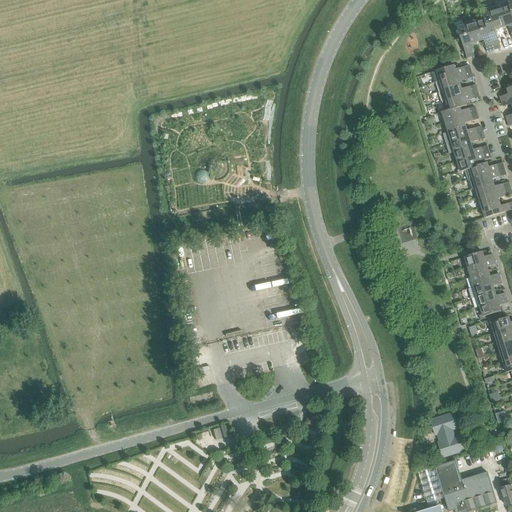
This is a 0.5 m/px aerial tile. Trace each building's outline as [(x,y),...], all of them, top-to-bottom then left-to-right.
[(511,36),(511,13),(509,5),(501,8),(500,6),(495,7),(502,29),(509,26),(511,36)] [(483,14),(484,19),(485,19),(494,51),(501,49),(495,31),(502,29),(495,7),(495,6),(482,11),(483,14)] [(488,53),(494,51),(485,19),(484,19),(483,14),(470,19),(471,22),(471,23),(477,43),(484,41),(488,53)] [(477,43),(471,23),(471,22),(466,23),(466,25),(464,26),(462,21),(453,24),(457,36),(460,35),(468,59),(475,57),(471,45),(477,43)] [(437,71),(432,73),(435,83),(436,83),(440,81),(472,72),(470,66),(456,70),(455,66),(437,71)] [(440,81),(436,83),(439,93),(443,91),(461,86),(460,82),(474,77),(472,72),(440,81)] [(462,89),(461,86),(443,91),(443,92),(439,93),(442,102),(446,101),(478,91),(476,85),(462,89)] [(500,97),(502,102),(511,98),(511,87),(507,89),(509,94),(500,97)] [(480,97),(478,91),(446,101),(445,103),(446,108),(448,109),(449,111),(449,110),(459,108),(460,108),(467,105),(466,101),(480,97)] [(511,98),(502,102),(503,107),(511,104),(511,98)] [(461,112),(460,108),(459,108),(449,110),(449,111),(442,113),(445,123),(477,113),(475,107),(461,112)] [(479,119),(477,113),(445,123),(449,133),(466,127),(465,123),(479,119)] [(467,131),(466,127),(449,133),(443,135),(446,144),(483,133),(481,127),(467,131)] [(485,139),(483,133),(446,144),(450,154),(455,152),(472,147),(471,143),(485,139)] [(474,150),(472,147),(455,152),(458,162),(489,152),(487,146),(474,150)] [(491,158),(489,152),(458,162),(461,172),(465,171),(469,169),(478,166),(477,163),(491,158)] [(487,163),(478,166),(469,169),(465,171),(468,181),(504,169),(502,163),(489,167),(487,163)] [(504,169),(468,181),(471,190),(476,189),(494,183),(492,179),(506,175),(504,169)] [(209,179),(209,175),(207,172),(204,170),(199,171),(197,173),(196,174),(195,179),(197,182),(201,184),(204,184),(208,182),(209,179)] [(495,187),(494,183),(476,189),(479,199),(510,189),(508,183),(495,187)] [(511,194),(511,193),(510,189),(479,199),(482,208),(500,203),(499,199),(511,194)] [(511,202),(501,206),(500,203),(482,208),(485,218),(511,209),(511,202)] [(464,258),(468,268),(494,260),(493,255),(484,257),(483,252),(464,258)] [(496,264),(494,260),(468,268),(471,278),(489,272),(487,267),(496,264)] [(490,277),(489,272),(471,278),(474,287),(500,279),(499,274),(490,277)] [(502,284),(500,279),(474,287),(477,297),(495,291),(493,287),(502,284)] [(496,296),(495,291),(477,297),(480,307),(506,299),(505,294),(496,296)] [(482,314),(479,315),(481,320),(486,319),(485,316),(501,311),(499,306),(508,303),(506,299),(480,307),(482,314)] [(492,320),(487,322),(488,326),(491,325),(494,333),(511,327),(511,322),(510,323),(509,318),(493,323),(492,320)] [(478,334),(475,326),(469,328),(472,336),(478,334)] [(511,327),(494,333),(497,343),(511,338),(511,327)] [(511,338),(497,343),(500,353),(511,349),(511,338)] [(511,349),(500,353),(503,363),(511,359),(511,349)] [(511,359),(503,363),(504,364),(503,366),(504,371),(506,372),(507,373),(511,371),(511,359)] [(458,428),(454,413),(431,420),(436,435),(438,435),(440,442),(438,443),(442,458),(465,451),(460,436),(455,437),(453,433),(453,430),(458,428)] [(507,421),(505,416),(497,418),(499,424),(507,421)] [(226,427),(221,428),(224,438),(229,436),(226,427)] [(219,429),(213,431),(216,441),(222,439),(219,429)] [(460,459),(463,469),(475,465),(472,456),(460,459)] [(455,511),(467,511),(496,503),(487,473),(461,481),(455,462),(436,468),(449,511),(455,510),(455,511)] [(506,506),(511,504),(511,487),(511,486),(501,489),(506,506)]
